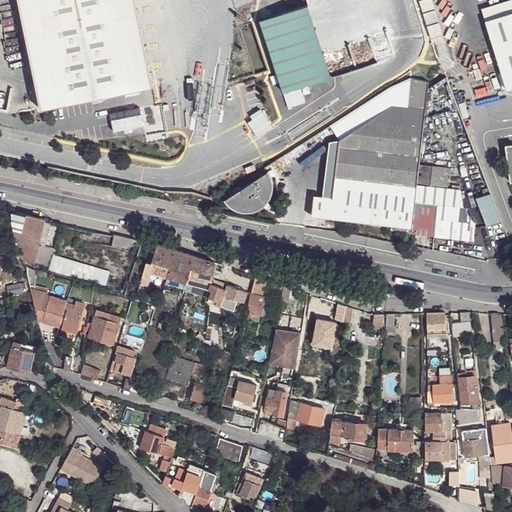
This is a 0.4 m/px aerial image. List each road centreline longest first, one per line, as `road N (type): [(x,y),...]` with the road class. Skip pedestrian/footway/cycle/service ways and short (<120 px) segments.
road 1 (secondary): [(511,293),(465,290),(33,198)]
road 2 (residential): [(44,378),(100,387),(478,511)]
road 3 (unknown): [(255,141),(397,69),(417,42),(412,0)]
road 4 (residential): [(179,511),(82,420)]
